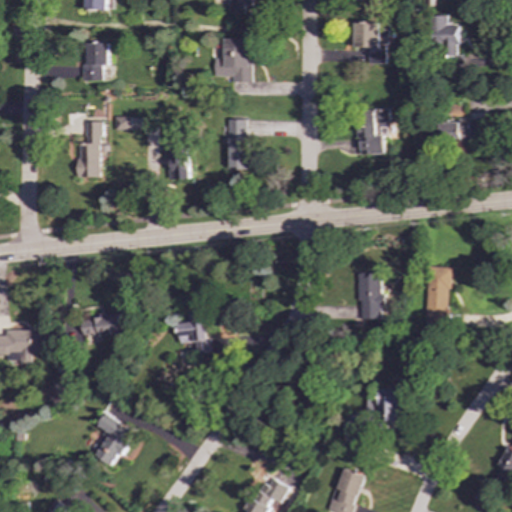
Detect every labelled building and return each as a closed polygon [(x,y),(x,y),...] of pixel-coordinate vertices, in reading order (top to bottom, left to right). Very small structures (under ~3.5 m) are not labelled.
[(85,0),(85,10),(106,10),(106,0),(85,0)] [(229,0),(230,14),(245,14),(245,6),(253,6),(252,0),(229,0)] [(386,64),(386,46),(380,46),(380,22),(355,22),(355,48),(370,48),(370,64),(386,64)] [(457,23),(440,24),(441,57),(458,56),(457,23)] [(215,77),(232,77),(232,82),(251,82),(251,38),(225,38),(225,59),(215,59),(215,77)] [(84,80),(102,81),(102,65),(109,65),(109,42),(84,42),(84,80)] [(384,154),(383,135),(379,135),(379,127),(389,127),(389,110),(359,111),(360,155),(384,154)] [(131,131),(131,117),(115,117),(115,130),(131,131)] [(228,169),(247,170),(248,120),(229,119),(228,169)] [(440,121),(441,140),(485,138),(484,120),(440,121)] [(78,178),(100,178),(100,122),(85,122),(85,145),(78,145),(78,178)] [(168,180),(190,179),(189,148),(167,148),(168,180)] [(425,327),(448,328),(449,269),(427,268),(425,327)] [(382,319),(382,307),(388,307),(388,294),(381,294),(381,273),(359,273),(359,319),(382,319)] [(124,333),(122,312),(81,316),(83,337),(124,333)] [(195,354),(215,353),(214,344),(208,345),(207,314),(187,314),(187,323),(178,323),(179,343),(195,342),(195,354)] [(30,353),(45,353),(46,331),(4,329),(4,336),(0,336),(0,355),(6,355),(6,361),(17,361),(17,366),(29,366),(30,353)] [(379,422),(403,423),(404,389),(380,388),(379,422)] [(93,454),(113,466),(134,432),(105,414),(98,426),(107,431),(93,454)] [(511,443),(493,473),(508,483),(511,476),(511,443)] [(351,511),(364,475),(341,468),(327,511),(330,511),(351,511)] [(288,487),(268,478),(258,500),(251,497),(244,511),(266,511),(272,499),(281,503),(288,487)]
